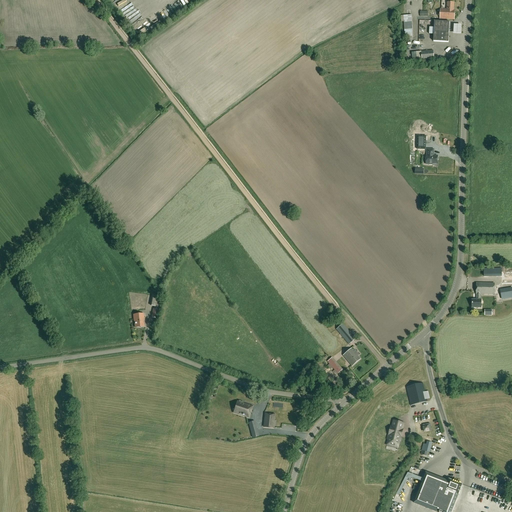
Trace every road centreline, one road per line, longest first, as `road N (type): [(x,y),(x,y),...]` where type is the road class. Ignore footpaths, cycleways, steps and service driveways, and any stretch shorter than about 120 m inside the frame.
road 1 (track): [(357,333),(95,0)]
road 2 (unclassified): [(343,402),(271,392),(145,348),(0,367)]
road 3 (secondary): [(425,333),(450,299),(459,268),(468,0)]
road 4 (unclassified): [(511,481),(457,452),(432,383),(425,333)]
road 5 (secondary): [(283,511),(303,447),(343,402)]
